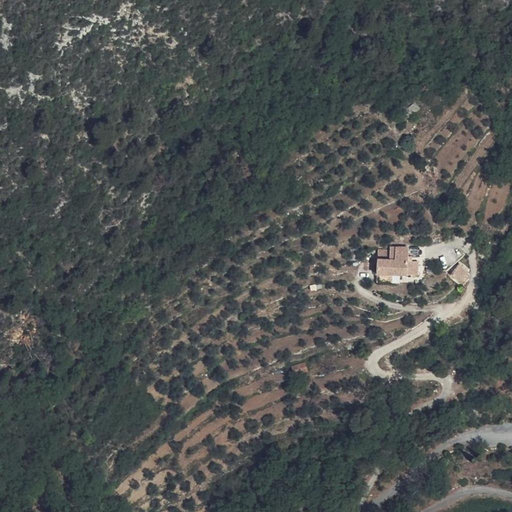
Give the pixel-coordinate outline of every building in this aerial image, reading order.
[(378,256),(378,267),(391,267),(391,257),(378,256)] [(391,257),(391,267),(405,267),(405,257),(391,257)] [(461,264),(453,274),(463,283),(472,272),(461,264)] [(405,267),(404,281),(413,281),(413,266),(405,267)] [(393,281),(404,281),(405,267),(391,267),(378,267),(378,281),(393,281)] [(296,372),(293,364),(280,370),(284,378),(296,372)]
